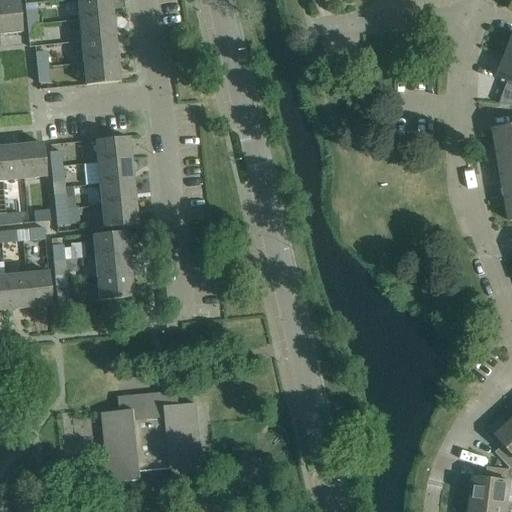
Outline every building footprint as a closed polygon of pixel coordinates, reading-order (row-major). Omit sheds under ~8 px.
[(18,0),(12,0),(0,1),(0,35),(22,33),(18,0)] [(112,18),(110,0),(76,0),(79,22),(112,18)] [(36,11),(25,12),(27,27),(37,26),(36,11)] [(112,18),(79,22),(81,43),(115,39),(112,18)] [(37,26),(27,27),(28,42),(39,41),(37,26)] [(117,62),(115,39),(81,43),(83,64),(117,62)] [(47,68),(46,53),(35,54),(37,69),(47,68)] [(511,57),(506,56),(498,78),(511,83),(511,57)] [(117,62),(83,64),(85,87),(119,83),(117,62)] [(47,68),(37,69),(38,84),(49,83),(47,68)] [(511,127),(493,131),(497,153),(511,150),(511,127)] [(97,164),(131,160),(128,138),(95,142),(97,164)] [(42,144),(21,146),(24,180),(46,178),(42,144)] [(21,146),(0,148),(0,157),(2,182),(24,180),(21,146)] [(511,150),(497,153),(501,175),(511,173),(511,150)] [(52,168),(63,167),(62,152),(50,154),(52,168)] [(131,160),(97,164),(99,186),(133,183),(131,160)] [(66,189),(63,167),(52,168),(54,191),(66,189)] [(511,173),(501,175),(505,198),(511,196),(511,173)] [(135,203),(133,183),(99,186),(101,207),(135,203)] [(66,189),(54,191),(56,211),(75,209),(73,198),(67,199),(66,189)] [(135,203),(101,207),(104,229),(137,225),(135,203)] [(75,209),(56,211),(58,227),(76,225),(75,209)] [(51,212),(34,214),(35,224),(52,222),(51,212)] [(6,216),(7,227),(22,225),(22,215),(6,216)] [(31,241),(49,240),(48,229),(30,231),(31,241)] [(0,234),(0,237),(1,244),(18,243),(17,233),(0,234)] [(94,259),(128,255),(126,233),(92,236),(94,259)] [(54,263),(65,262),(64,250),(64,246),(52,247),(54,263)] [(130,276),(128,255),(94,259),(96,280),(130,276)] [(66,276),(65,262),(54,263),(55,278),(66,276)] [(48,273),(26,275),(29,309),(51,306),(48,273)] [(26,275),(4,277),(7,311),(29,309),(26,275)] [(130,276),(96,280),(99,302),(132,298),(130,276)] [(66,290),(56,291),(57,306),(68,305),(66,290)] [(103,414),(103,415),(110,484),(125,482),(126,492),(141,491),(140,481),(141,481),(140,473),(171,470),(171,478),(202,474),(195,405),(178,406),(177,394),(118,400),(120,412),(103,414)] [(511,420),(496,435),(504,445),(495,453),(509,469),(509,470),(511,471),(511,420)] [(473,478),(470,502),(511,507),(511,497),(509,497),(511,473),(511,471),(509,470),(487,468),(486,480),(473,478)] [(511,511),(511,507),(470,502),(468,511),(511,511)]
